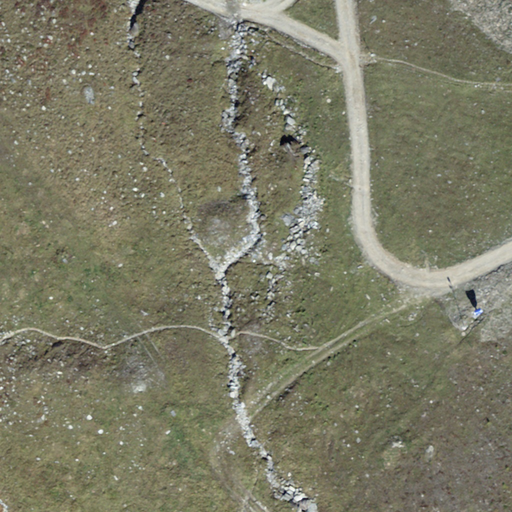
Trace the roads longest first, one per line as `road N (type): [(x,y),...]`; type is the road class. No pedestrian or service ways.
road 1 (track): [(352,56),(362,220),(385,264),(414,279),(447,280),(511,249)]
road 2 (track): [(262,511),(231,472),(222,446),(228,430),(284,378),(398,305),(414,279)]
road 3 (track): [(352,56),(206,0)]
